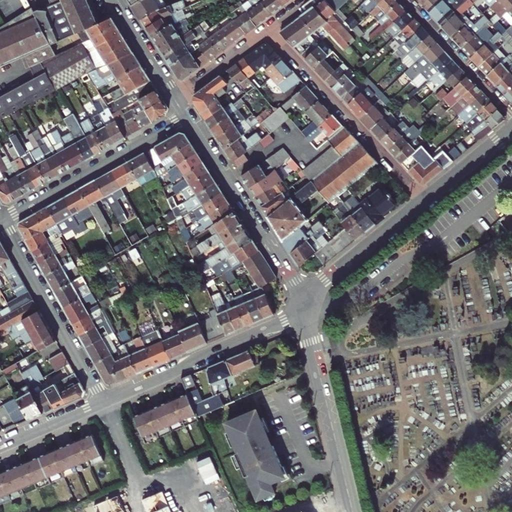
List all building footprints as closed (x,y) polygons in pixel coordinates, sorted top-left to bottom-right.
[(0,66),(25,56),(52,45),(72,36),(99,24),(88,0),(50,0),(53,6),(49,8),(48,11),(39,10),(36,12),(34,8),(6,25),(0,28),(0,66)] [(144,0),(140,1),(132,6),(141,20),(153,14),(160,10),(153,0),(144,0)] [(153,14),(141,20),(147,29),(162,19),(171,15),(175,13),(186,8),(184,4),(187,3),(193,0),(184,0),(160,10),(153,14)] [(252,7),(246,12),(257,25),(270,15),(260,1),(259,0),(249,0),(248,1),(252,7)] [(284,5),(279,0),(261,0),(260,1),(270,15),(284,5)] [(329,0),(323,0),(317,5),(351,42),(356,36),(335,13),(339,10),(329,0)] [(329,0),(339,10),(350,0),(329,0)] [(368,0),(366,3),(374,11),(382,3),(381,2),(383,0),(368,0)] [(401,0),(381,19),(368,31),(376,39),(388,28),(397,20),(396,19),(402,13),(404,14),(410,8),(402,0),(401,0)] [(401,0),(383,0),(381,2),(382,3),(374,11),(381,19),(401,0)] [(440,0),(421,0),(430,9),(440,0)] [(459,0),(453,6),(447,0),(440,0),(430,9),(443,23),(468,0),(459,0)] [(476,2),(473,0),(468,0),(443,23),(456,37),(470,25),(474,21),(468,14),(464,18),(461,15),(476,2)] [(479,0),(476,3),(485,13),(489,10),(491,8),(486,3),(489,0),(479,0)] [(511,0),(501,0),(511,11),(511,10),(511,0)] [(351,42),(317,5),(304,15),(317,30),(326,24),(347,47),(352,43),(351,42)] [(417,16),(410,8),(404,14),(402,13),(396,19),(397,20),(388,28),(396,36),(397,34),(417,16)] [(501,21),(505,17),(501,13),(498,16),(493,10),(490,12),(489,10),(485,13),(493,21),(496,25),(501,21)] [(246,12),(234,21),(244,35),(257,25),(246,12)] [(175,13),(171,15),(177,24),(181,22),(175,13)] [(147,29),(152,37),(172,24),(174,27),(175,27),(176,25),(177,24),(171,15),(162,19),(147,29)] [(296,21),(309,36),(317,30),(304,15),(296,21)] [(417,16),(397,34),(405,43),(425,25),(417,16)] [(99,24),(72,36),(73,39),(77,40),(82,38),(85,43),(93,39),(94,40),(119,28),(113,18),(99,24)] [(234,21),(220,31),(231,45),(244,35),(234,21)] [(317,45),(315,42),(308,48),(302,41),(309,36),(296,21),(283,30),(309,57),(319,47),(317,45)] [(502,31),(496,25),(493,21),(487,26),(496,36),(502,31)] [(509,30),(501,21),(496,25),(502,31),(505,34),(509,30)] [(172,24),(152,37),(166,59),(190,42),(199,35),(202,33),(205,31),(209,28),(206,22),(181,38),(174,27),(172,24)] [(360,24),(355,28),(363,36),(367,32),(360,24)] [(409,55),(413,51),(433,33),(425,25),(405,43),(401,46),(409,55)] [(478,34),(470,25),(456,37),(464,47),(478,34)] [(93,39),(85,43),(83,44),(98,70),(134,53),(119,28),(94,40),(93,39)] [(231,45),(220,31),(207,40),(218,54),(231,45)] [(496,36),(494,38),(473,57),(482,66),(501,48),(497,43),(505,35),(505,34),(502,31),(496,36)] [(433,33),(413,51),(421,59),(440,41),(433,33)] [(473,57),(494,38),(492,36),(485,41),(478,34),(464,47),(473,57)] [(197,44),(199,47),(207,40),(205,37),(202,40),(197,44)] [(328,39),(326,37),(317,45),(319,47),(328,39)] [(328,39),(319,47),(309,57),(317,66),(327,56),(336,48),(328,39)] [(199,47),(209,61),(218,54),(207,40),(199,47)] [(269,41),(257,50),(268,63),(271,67),(285,56),(272,42),(269,41)] [(448,50),(440,41),(421,59),(406,73),(414,81),(430,66),(435,62),(448,50)] [(166,59),(172,67),(190,53),(194,50),(199,47),(197,44),(197,43),(193,46),(190,42),(166,59)] [(83,44),(57,55),(41,62),(57,89),(90,74),(98,70),(83,44)] [(29,66),(41,62),(57,55),(52,45),(25,56),(29,66)] [(190,53),(172,67),(180,80),(183,80),(209,61),(199,47),(194,50),(199,57),(195,59),(190,53)] [(489,74),(509,56),(501,48),(482,66),(489,74)] [(268,63),(257,50),(249,56),(260,69),(268,63)] [(456,58),(448,50),(435,62),(442,70),(456,58)] [(98,70),(90,74),(98,88),(118,78),(142,65),(134,53),(98,70)] [(260,69),(249,56),(240,62),(252,76),(260,69)] [(298,70),(285,56),(271,67),(284,81),(298,70)] [(338,68),(327,56),(317,66),(328,77),(338,68)] [(498,84),(511,71),(511,70),(509,68),(511,65),(511,59),(509,56),(489,74),(498,84)] [(438,74),(428,83),(436,91),(450,78),(463,66),(456,58),(442,70),(438,74)] [(57,89),(41,62),(29,66),(37,79),(25,86),(35,102),(57,89)] [(240,62),(232,68),(248,87),(256,81),(252,76),(240,62)] [(430,66),(432,68),(438,74),(442,70),(435,62),(430,66)] [(113,95),(115,101),(152,81),(142,65),(118,78),(122,86),(114,91),(115,94),(113,95)] [(353,78),(342,65),(338,68),(328,77),(340,90),(353,78)] [(463,66),(450,78),(457,86),(470,74),(463,66)] [(438,74),(432,68),(417,82),(419,84),(413,90),(416,94),(428,83),(438,74)] [(298,70),(284,81),(289,88),(304,77),(298,70)] [(511,71),(498,84),(506,93),(511,87),(511,71)] [(363,81),(365,79),(359,72),(356,75),(363,81)] [(228,106),(221,95),(231,89),(227,85),(232,81),(225,73),(199,93),(197,98),(210,118),(228,106)] [(458,100),(478,82),(470,74),(457,86),(450,92),(458,100)] [(365,79),(370,85),(373,87),(377,84),(370,75),(365,79)] [(365,90),(353,78),(340,90),(351,103),(365,90)] [(115,101),(108,104),(113,114),(122,109),(140,100),(158,90),(152,81),(115,101)] [(256,81),(248,87),(251,90),(259,84),(256,81)] [(458,100),(466,109),(485,91),(478,82),(458,100)] [(310,110),(324,99),(310,84),(284,104),(293,115),(298,120),(301,118),(304,115),(303,113),(300,116),(291,106),(300,99),(310,110)] [(381,96),(385,92),(377,84),(373,87),(377,92),(381,96)] [(372,97),(377,92),(373,87),(370,85),(365,90),(351,103),(363,116),(377,103),(372,97)] [(0,117),(2,120),(35,102),(25,86),(0,100),(0,117)] [(443,99),(450,92),(446,88),(439,93),(443,99)] [(158,90),(140,100),(142,104),(124,114),(122,109),(113,114),(117,120),(127,137),(133,134),(129,126),(128,124),(126,121),(136,116),(146,110),(164,100),(158,90)] [(381,96),(383,98),(388,104),(394,99),(386,91),(385,92),(381,96)] [(485,91),(466,109),(473,117),(493,99),(485,91)] [(337,113),(324,99),(310,110),(318,119),(306,130),(310,135),(337,113)] [(493,99),(473,117),(472,118),(479,127),(501,107),(493,99)] [(164,100),(146,110),(149,115),(138,121),(129,126),(133,134),(166,115),(169,108),(164,100)] [(95,103),(117,143),(127,137),(117,120),(112,123),(105,110),(99,101),(95,103)] [(242,110),(236,101),(228,106),(210,118),(215,127),(233,115),(242,110)] [(101,129),(97,131),(106,148),(117,143),(95,103),(89,107),(101,129)] [(242,108),(242,110),(244,114),(237,118),(236,120),(233,115),(215,127),(222,137),(240,125),(249,118),(250,120),(258,114),(254,109),(249,103),(242,108)] [(268,109),(271,114),(280,108),(276,103),(268,109)] [(384,111),(377,103),(363,116),(374,128),(392,111),(389,107),(384,111)] [(273,131),(293,115),(284,104),(280,108),(271,114),(264,120),(273,131)] [(507,115),(501,107),(479,127),(475,130),(482,139),(507,118),(507,115)] [(259,116),(264,120),(271,114),(268,109),(259,116)] [(149,115),(146,110),(136,116),(137,118),(138,121),(149,115)] [(392,111),(374,128),(384,139),(398,126),(404,121),(393,110),(392,111)] [(334,136),(347,125),(337,113),(310,135),(314,139),(327,129),(334,136)] [(97,154),(81,125),(74,114),(69,116),(82,140),(78,142),(88,159),(97,154)] [(243,129),(240,125),(222,137),(228,147),(242,137),(264,120),(259,116),(258,114),(250,120),(252,122),(244,127),(243,129)] [(129,126),(138,121),(137,118),(130,122),(130,123),(128,124),(129,126)] [(90,119),(81,125),(97,154),(106,148),(97,131),(90,119)] [(409,126),(404,121),(398,126),(405,134),(414,125),(412,122),(409,126)] [(334,136),(332,138),(337,144),(346,154),(316,178),(322,186),(334,200),(337,198),(342,194),(348,189),(352,186),(382,161),(348,124),(347,125),(334,136)] [(412,142),(418,136),(421,133),(419,130),(414,125),(405,134),(412,142)] [(398,126),(384,139),(391,147),(405,134),(398,126)] [(48,135),(58,153),(67,170),(77,165),(62,138),(57,129),(47,134),(48,135)] [(58,176),(38,141),(37,138),(32,130),(27,134),(34,147),(30,149),(31,151),(38,164),(48,181),(58,176)] [(265,138),(261,141),(267,146),(278,137),(273,131),(265,138)] [(72,132),(62,138),(77,165),(88,159),(78,142),(72,132)] [(245,142),(242,137),(228,147),(237,161),(261,141),(265,138),(260,132),(245,142)] [(181,133),(145,153),(152,168),(156,165),(171,155),(191,142),(186,134),(181,133)] [(412,142),(405,134),(391,147),(398,154),(412,142)] [(58,153),(48,135),(44,137),(54,155),(58,153)] [(418,136),(412,142),(398,154),(404,162),(423,145),(418,139),(419,138),(418,136)] [(67,170),(58,153),(54,155),(44,137),(38,141),(58,176),(67,170)] [(470,149),(463,141),(449,153),(456,160),(470,149)] [(167,171),(197,152),(191,142),(171,155),(174,160),(163,167),(166,172),(167,171)] [(38,187),(15,146),(13,143),(9,145),(12,150),(9,152),(15,163),(21,174),(18,175),(28,192),(38,187)] [(19,143),(15,146),(38,187),(48,181),(38,164),(34,166),(27,154),(22,146),(21,146),(19,143)] [(337,144),(306,168),(309,172),(315,179),(316,178),(346,154),(337,144)] [(404,162),(411,169),(431,151),(426,145),(424,144),(423,145),(404,162)] [(245,174),(253,186),(277,166),(293,153),(287,147),(271,158),(274,162),(266,167),(263,163),(245,174)] [(431,151),(411,169),(423,182),(428,183),(456,160),(449,153),(446,149),(437,157),(431,151)] [(38,164),(31,151),(27,154),(34,166),(38,164)] [(183,176),(204,163),(197,152),(167,171),(171,177),(170,178),(172,183),(183,176)] [(0,167),(1,168),(17,198),(28,192),(18,175),(14,167),(9,169),(0,153),(0,167)] [(129,162),(138,179),(153,171),(152,168),(145,153),(129,162)] [(247,153),(237,161),(240,166),(241,166),(242,166),(251,159),(247,153)] [(138,179),(129,162),(113,171),(122,188),(138,179)] [(12,164),(14,167),(18,175),(21,174),(15,163),(12,164)] [(190,185),(210,172),(204,163),(183,176),(186,180),(176,187),(179,192),(190,185)] [(302,164),(296,169),(299,174),(294,177),(296,180),(309,172),(306,168),(302,164)] [(152,168),(153,171),(157,178),(161,175),(156,165),(152,168)] [(277,166),(253,186),(259,195),(284,175),(277,166)] [(17,198),(1,168),(0,168),(0,192),(5,201),(10,202),(17,198)] [(122,188),(113,171),(96,180),(106,197),(121,225),(128,221),(117,199),(125,194),(122,188)] [(216,182),(210,172),(190,185),(192,189),(182,196),(185,201),(195,195),(216,182)] [(161,175),(157,178),(162,189),(167,186),(161,175)] [(284,175),(259,195),(265,204),(289,184),(284,175)] [(287,238),(312,218),(313,217),(303,202),(322,186),(316,178),(315,179),(301,190),(271,214),(287,238)] [(96,180),(80,189),(95,215),(104,232),(110,229),(95,203),(106,197),(96,180)] [(289,184),(265,204),(271,214),(301,190),(295,181),(289,184)] [(192,211),(223,192),(216,182),(195,195),(198,199),(188,205),(192,211)] [(387,185),(365,202),(379,223),(387,217),(385,214),(400,203),(387,185)] [(172,196),(167,186),(162,189),(166,200),(172,196)] [(362,209),(357,213),(370,231),(379,223),(365,202),(352,186),(348,189),(354,197),(352,198),(355,201),(358,202),(359,205),(362,209)] [(80,189),(48,207),(57,222),(59,227),(59,228),(63,235),(73,229),(76,234),(77,233),(79,235),(88,229),(84,221),(95,215),(80,189)] [(229,201),(223,192),(192,211),(196,217),(194,218),(196,222),(208,214),(229,201)] [(347,221),(350,226),(360,238),(370,231),(357,213),(354,209),(342,194),(337,198),(344,208),(348,210),(352,217),(347,221)] [(176,207),(172,196),(166,200),(171,210),(176,207)] [(212,226),(235,211),(229,201),(208,214),(211,219),(201,225),(202,226),(197,229),(200,233),(212,226)] [(362,209),(359,205),(354,209),(357,213),(362,209)] [(57,222),(48,207),(38,213),(46,229),(57,222)] [(222,240),(244,226),(235,211),(212,226),(217,233),(196,246),(201,254),(222,240)] [(26,239),(43,230),(46,229),(38,213),(21,222),(19,226),(26,239)] [(186,229),(181,218),(176,221),(181,232),(186,229)] [(312,218),(287,238),(295,251),(326,226),(329,224),(324,218),(316,224),(312,218)] [(253,241),(244,226),(222,240),(226,248),(206,261),(210,268),(221,261),(253,241)] [(326,226),(295,251),(303,264),(318,251),(331,241),(332,240),(326,233),(330,230),(326,226)] [(350,226),(344,231),(354,243),(360,238),(350,226)] [(190,239),(186,229),(181,232),(186,243),(190,240),(190,239)] [(49,242),(43,230),(26,239),(33,251),(49,242)] [(354,243),(344,231),(338,235),(348,248),(354,243)] [(348,248),(338,235),(332,240),(331,241),(341,253),(348,248)] [(20,284),(26,281),(1,238),(0,237),(0,259),(3,264),(5,263),(11,274),(13,273),(20,284)] [(190,240),(186,243),(193,259),(197,256),(190,240)] [(261,252),(253,241),(221,261),(223,266),(226,264),(227,265),(229,264),(232,268),(243,261),(244,263),(261,252)] [(341,253),(331,241),(318,251),(327,264),(341,253)] [(55,253),(49,242),(33,251),(39,262),(55,253)] [(39,262),(46,275),(62,266),(59,259),(65,256),(64,254),(69,252),(66,247),(55,253),(39,262)] [(261,252),(244,263),(255,280),(260,287),(262,286),(277,277),(261,252)] [(46,275),(55,291),(71,281),(62,266),(46,275)] [(228,270),(223,273),(230,283),(235,280),(228,270)] [(205,285),(207,289),(215,285),(212,280),(205,285)] [(261,295),(256,297),(265,318),(274,314),(262,286),(260,287),(255,280),(251,282),(257,290),(258,289),(261,295)] [(64,307),(91,292),(88,286),(77,291),(71,281),(55,291),(64,307)] [(17,290),(20,296),(31,290),(27,284),(22,287),(17,290)] [(142,292),(145,299),(162,291),(159,284),(142,292)] [(251,300),(246,301),(255,322),(265,318),(256,297),(253,290),(252,290),(250,284),(241,288),(245,297),(249,296),(251,300)] [(241,304),(236,306),(246,326),(255,322),(246,301),(245,297),(241,288),(240,288),(233,291),(237,300),(239,300),(241,304)] [(10,302),(15,310),(36,299),(31,290),(20,296),(10,302)] [(73,323),(100,308),(98,304),(87,310),(84,303),(94,297),(91,292),(64,307),(73,323)] [(246,326),(236,306),(230,293),(226,296),(231,308),(227,310),(236,330),(246,326)] [(222,312),(218,314),(227,334),(236,330),(227,310),(224,303),(223,302),(220,297),(211,301),(216,310),(220,308),(222,312)] [(0,331),(8,328),(41,309),(36,299),(15,310),(0,318),(0,331)] [(93,320),(103,314),(100,308),(73,323),(79,335),(96,326),(93,320)] [(8,328),(14,339),(23,334),(34,354),(59,340),(41,309),(8,328)] [(346,315),(350,322),(359,318),(355,310),(346,315)] [(207,343),(227,334),(218,314),(217,311),(210,314),(212,319),(199,325),(207,343)] [(199,325),(196,326),(204,344),(207,343),(199,325)] [(102,337),(96,326),(79,335),(86,346),(102,337)] [(204,344),(196,326),(180,333),(188,351),(204,344)] [(157,343),(147,347),(154,365),(171,358),(163,340),(158,329),(152,331),(153,334),(157,343)] [(116,337),(113,331),(104,336),(106,339),(109,338),(110,340),(116,337)] [(325,333),(329,350),(337,348),(333,331),(332,331),(325,333)] [(180,333),(163,340),(171,358),(188,351),(180,333)] [(139,350),(129,354),(137,373),(154,365),(147,347),(145,344),(142,336),(135,339),(139,350)] [(112,354),(102,337),(86,346),(95,363),(112,354)] [(133,350),(129,341),(124,343),(128,352),(133,350)] [(120,349),(119,359),(127,377),(137,373),(129,354),(128,352),(124,343),(118,346),(120,349)] [(228,360),(235,375),(258,365),(252,350),(228,360)] [(115,360),(112,354),(95,363),(106,383),(110,384),(127,377),(119,359),(115,360)] [(72,363),(68,357),(55,365),(58,370),(66,366),(72,363)] [(228,360),(213,366),(211,370),(221,393),(222,393),(230,390),(240,386),(235,375),(228,360)] [(18,362),(4,370),(7,375),(21,368),(18,362)] [(71,375),(58,382),(70,403),(85,396),(87,390),(72,363),(66,366),(71,375)] [(24,373),(31,385),(46,412),(58,408),(42,379),(46,377),(40,365),(24,373)] [(195,374),(185,378),(191,392),(201,388),(195,374)] [(70,403),(58,382),(51,386),(46,377),(42,379),(58,408),(70,403)] [(46,412),(31,385),(17,393),(32,419),(46,412)] [(206,400),(201,388),(191,392),(192,394),(193,396),(196,404),(206,400)] [(222,393),(227,405),(235,401),(230,390),(222,393)] [(221,393),(206,400),(196,404),(201,415),(201,416),(227,405),(222,393),(221,393)] [(180,398),(177,399),(186,421),(201,415),(196,404),(193,396),(181,400),(180,398)] [(175,403),(165,407),(173,426),(186,421),(177,399),(174,401),(175,403)] [(154,409),(151,411),(160,432),(173,426),(165,407),(155,411),(154,409)] [(263,417),(260,409),(230,421),(233,429),(239,443),(242,450),(239,451),(239,452),(245,465),(249,475),(252,473),(262,497),(267,495),(276,491),(277,490),(274,481),(285,477),(288,475),(284,466),(269,431),(263,417)] [(149,414),(138,418),(146,437),(160,432),(151,411),(148,412),(149,414)] [(201,416),(201,415),(186,421),(189,427),(203,421),(201,416)] [(273,429),(267,415),(263,417),(269,431),(273,429)] [(189,427),(186,421),(173,426),(176,432),(189,427)] [(176,432),(173,426),(160,432),(162,438),(176,432)] [(235,445),(239,443),(233,429),(230,431),(235,445)] [(160,432),(146,437),(149,443),(162,438),(160,432)] [(85,438),(82,439),(91,460),(105,455),(97,435),(86,440),(85,438)] [(80,443),(70,447),(78,466),(91,460),(82,439),(79,440),(80,443)] [(59,449),(56,450),(65,471),(78,466),(70,447),(60,451),(59,449)] [(54,453),(43,458),(51,477),(65,471),(56,450),(53,451),(54,453)] [(245,465),(239,452),(235,454),(241,467),(245,465)] [(105,455),(91,460),(94,466),(107,460),(105,455)] [(32,460),(29,461),(38,482),(51,477),(43,458),(33,462),(32,460)] [(94,466),(91,460),(78,466),(81,472),(94,466)] [(27,465),(17,469),(25,488),(38,482),(29,461),(26,462),(27,465)] [(288,475),(285,477),(286,479),(292,477),(287,464),(284,466),(288,475)] [(81,472),(78,466),(65,471),(67,477),(81,472)] [(6,471),(3,472),(4,474),(12,493),(25,488),(17,469),(7,473),(6,471)] [(67,477),(65,471),(51,477),(54,483),(67,477)] [(0,498),(12,493),(4,474),(0,475),(0,498)] [(54,483),(51,477),(38,482),(40,488),(54,483)] [(40,488),(38,482),(25,488),(27,494),(40,488)] [(27,494),(25,488),(12,493),(14,499),(27,494)] [(171,511),(163,491),(142,500),(147,511),(171,511)] [(14,499),(12,493),(0,498),(0,503),(1,505),(14,499)] [(125,511),(118,496),(94,506),(96,511),(125,511)]
